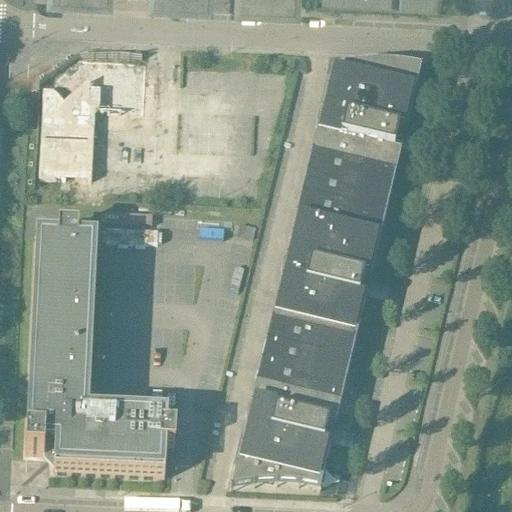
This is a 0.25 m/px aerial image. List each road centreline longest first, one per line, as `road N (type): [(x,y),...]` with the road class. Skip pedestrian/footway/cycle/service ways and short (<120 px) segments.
road 1 (unclassified): [(0,20),(511,54)]
road 2 (unclassified): [(414,511),(511,132)]
